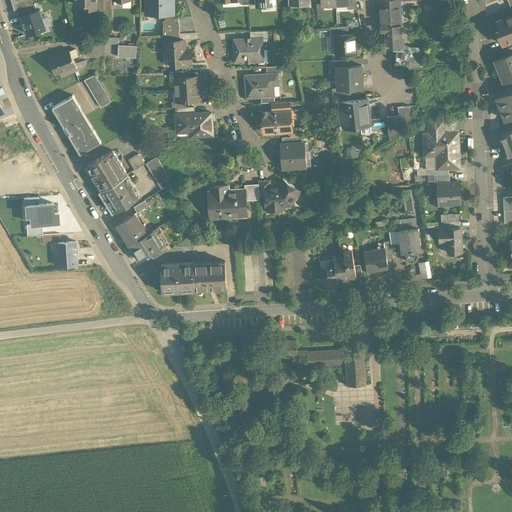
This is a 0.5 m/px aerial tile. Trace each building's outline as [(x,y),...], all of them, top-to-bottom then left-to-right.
[(31,0),(27,0),(14,4),(16,10),(33,4),(31,0)] [(73,0),(74,5),(85,5),(85,9),(96,9),(97,9),(97,0),(73,0)] [(172,0),(145,0),(146,14),(165,14),(173,14),(172,0)] [(321,0),(315,0),(316,11),(323,11),(323,5),(322,5),(321,0)] [(355,0),(346,0),(347,4),(348,9),(357,9),(355,0)] [(398,0),(380,0),(381,26),(386,26),(400,25),(398,0)] [(22,15),(36,11),(34,4),(17,9),(19,16),(22,15)] [(28,35),(45,29),(39,10),(36,11),(22,15),(28,35)] [(511,14),(497,20),(502,34),(499,35),(502,44),(511,40),(511,14)] [(165,20),(163,21),(163,35),(165,35),(179,34),(178,20),(165,20)] [(400,25),(386,26),(386,42),(387,43),(387,44),(388,45),(390,46),(396,47),(397,48),(402,49),(401,25),(400,25)] [(348,27),(330,28),(330,36),(335,36),(335,35),(348,34),(348,27)] [(348,34),(335,35),(335,36),(336,55),(355,54),(354,34),(348,34)] [(262,37),(250,38),(250,40),(236,40),(234,41),(234,42),(234,43),(234,53),(235,53),(235,62),(263,61),(262,38),(262,37)] [(165,41),(163,41),(164,56),(172,55),(172,63),(181,62),(181,66),(191,65),(190,50),(186,50),(183,47),(183,40),(179,40),(165,41)] [(136,46),(118,45),(118,57),(136,58),(136,46)] [(402,49),(397,48),(395,64),(407,66),(409,50),(402,49)] [(69,49),(49,57),(56,74),(61,73),(62,77),(78,71),(69,49)] [(419,51),(409,50),(407,66),(417,67),(419,51)] [(511,52),(494,59),(499,72),(500,71),(504,81),(511,78),(511,52)] [(280,66),(266,67),(266,74),(278,73),(278,74),(281,74),(280,66)] [(349,66),(336,67),(337,78),(362,77),(361,66),(349,66)] [(266,74),(244,75),(245,85),(247,85),(248,98),(261,97),(270,97),(270,96),(269,86),(279,85),(278,74),(278,73),(266,74)] [(110,101),(95,76),(93,76),(84,80),(100,107),(110,101)] [(183,78),(175,78),(176,90),(199,88),(199,77),(183,78)] [(362,77),(337,78),(337,89),(350,88),(362,88),(362,77)] [(279,85),(269,86),(270,96),(273,96),(279,96),(279,85)] [(199,88),(176,90),(176,102),(185,101),(200,100),(199,88)] [(511,91),(497,97),(505,119),(511,116),(511,91)] [(99,143),(71,97),(55,107),(58,113),(56,114),(77,148),(79,147),(82,153),(99,143)] [(367,100),(340,103),(342,129),(361,126),(361,123),(369,122),(367,100)] [(274,102),(272,102),(272,112),(290,111),(289,101),(274,102)] [(410,107),(397,108),(399,116),(402,134),(407,133),(405,122),(412,121),(410,107)] [(272,112),(262,113),(263,133),(294,131),(292,110),(290,111),(272,112)] [(194,113),(175,114),(176,127),(191,126),(192,137),(212,136),(211,122),(210,122),(210,112),(194,113)] [(399,116),(387,118),(389,142),(402,134),(399,116)] [(442,121),(429,122),(429,134),(443,133),(442,121)] [(0,126),(0,159),(22,147),(8,122),(0,126)] [(150,147),(138,126),(127,133),(140,153),(150,147)] [(511,129),(500,134),(509,157),(511,156),(511,129)] [(429,134),(424,134),(425,169),(449,168),(458,168),(458,151),(457,151),(456,133),(443,133),(429,134)] [(282,144),(281,144),(282,165),(292,165),(293,168),(303,167),(301,143),(282,144)] [(113,151),(87,166),(101,190),(127,175),(113,151)] [(138,154),(128,160),(134,171),(144,165),(138,154)] [(156,157),(146,164),(162,190),(172,184),(156,157)] [(448,174),(434,175),(434,186),(439,186),(438,184),(449,184),(448,174)] [(140,197),(127,175),(101,190),(114,213),(130,204),(129,203),(140,197)] [(270,180),(258,181),(258,182),(258,186),(259,197),(265,196),(265,193),(270,193),(270,186),(270,180)] [(270,186),(270,193),(265,193),(265,196),(266,207),(267,207),(273,207),(273,204),(281,203),(281,206),(283,206),(285,206),(286,207),(289,207),(299,192),(282,180),(278,185),(270,186)] [(449,184),(438,184),(439,186),(439,204),(459,203),(459,196),(459,188),(458,188),(458,183),(449,184)] [(244,190),(228,191),(228,186),(210,187),(212,211),(229,210),(229,218),(247,216),(246,201),(245,190),(244,190)] [(244,187),(244,190),(245,190),(246,201),(260,200),(259,197),(258,186),(244,187)] [(405,212),(414,211),(410,190),(401,191),(405,212)] [(511,197),(502,198),(503,211),(511,210),(511,197)] [(38,198),(23,199),(24,206),(25,206),(38,205),(38,198)] [(145,200),(134,207),(137,212),(148,206),(145,200)] [(281,203),(273,204),(273,207),(267,207),(267,210),(267,213),(283,212),(283,206),(281,206),(281,203)] [(53,204),(38,205),(25,206),(26,218),(30,218),(30,225),(41,224),(59,223),(58,213),(53,214),(53,204)] [(511,210),(503,211),(504,224),(511,223),(511,210)] [(147,234),(134,214),(117,224),(129,245),(147,234)] [(413,219),(399,221),(401,231),(415,230),(413,219)] [(391,222),(392,233),(399,232),(399,231),(401,231),(399,221),(391,222)] [(41,224),(30,225),(26,225),(27,236),(42,235),(41,224)] [(459,228),(438,229),(439,238),(447,238),(448,253),(462,253),(461,228),(459,228)] [(147,234),(129,245),(139,260),(153,252),(164,245),(165,244),(156,229),(147,234)] [(401,231),(399,231),(399,232),(400,240),(401,252),(405,252),(406,255),(406,257),(407,259),(408,261),(411,262),(413,261),(415,260),(416,258),(417,256),(416,250),(420,250),(420,244),(420,239),(419,239),(418,229),(415,230),(401,231)] [(389,233),(390,242),(400,240),(399,232),(392,233),(389,233)] [(54,257),(54,266),(77,264),(75,242),(57,244),(58,257),(54,257)] [(390,242),(383,243),(384,249),(386,260),(393,259),(390,242)] [(378,250),(364,252),(367,272),(388,269),(386,260),(384,249),(383,243),(377,244),(378,250)] [(164,245),(153,252),(156,257),(168,251),(164,245)] [(354,266),(351,250),(344,252),(344,257),(340,257),(344,279),(356,277),(354,266)] [(344,279),(340,257),(332,259),(329,262),(330,265),(326,266),(326,267),(328,279),(328,280),(338,278),(338,280),(344,279)] [(225,262),(193,264),(194,289),(202,289),(202,290),(218,289),(218,288),(226,288),(225,262)] [(428,262),(420,263),(422,277),(430,275),(428,262)] [(193,264),(160,266),(162,292),(177,292),(177,290),(180,290),(181,291),(194,291),(193,264)] [(360,265),(354,266),(356,277),(362,276),(360,265)] [(461,266),(457,271),(463,275),(466,269),(461,266)] [(272,358),(297,356),(297,352),(296,341),(271,342),(272,358)] [(345,349),(297,352),(297,356),(297,358),(308,358),(308,367),(345,365),(345,350),(345,349)] [(345,365),(346,384),(366,383),(364,349),(345,350),(345,365)]
